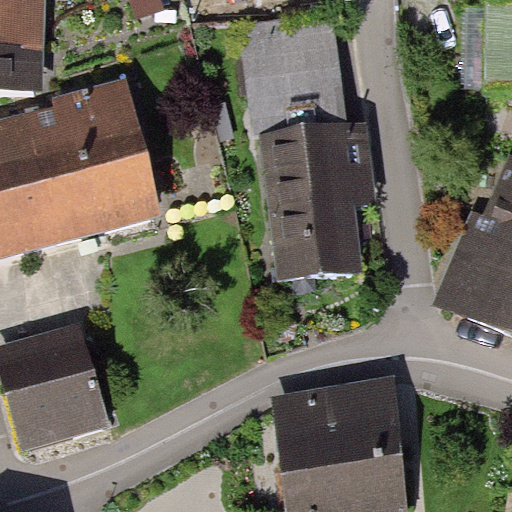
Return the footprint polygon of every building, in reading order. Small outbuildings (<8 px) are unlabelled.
[(0,0),(0,97),(35,99),(39,54),(42,0),(0,0)] [(511,24),(489,25),(491,102),(511,101),(511,24)] [(240,39),(257,162),(349,148),(331,26),(240,39)] [(68,140),(0,157),(0,262),(155,223),(122,94),(60,109),(68,140)] [(349,148),(257,162),(280,316),(371,302),(349,148)] [(438,319),(511,351),(511,169),(505,167),(438,319)] [(82,342),(5,364),(31,454),(107,432),(82,342)] [(283,511),(403,511),(393,389),(281,412),(288,498),(282,500),(283,511)]
